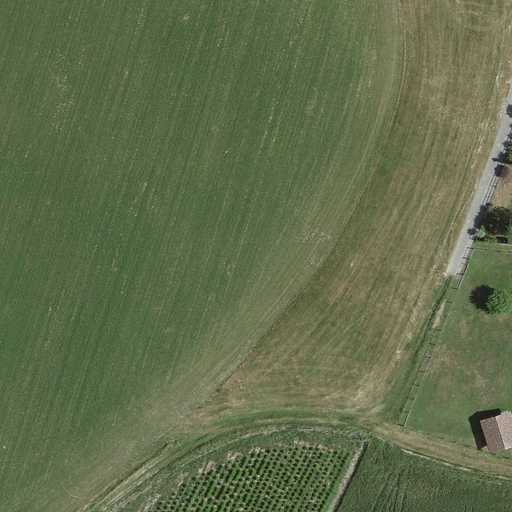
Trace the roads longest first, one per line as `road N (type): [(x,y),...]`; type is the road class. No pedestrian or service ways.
road 1 (track): [(511,468),(304,412),(248,414),(165,449),(85,511)]
road 2 (track): [(391,431),(455,267)]
